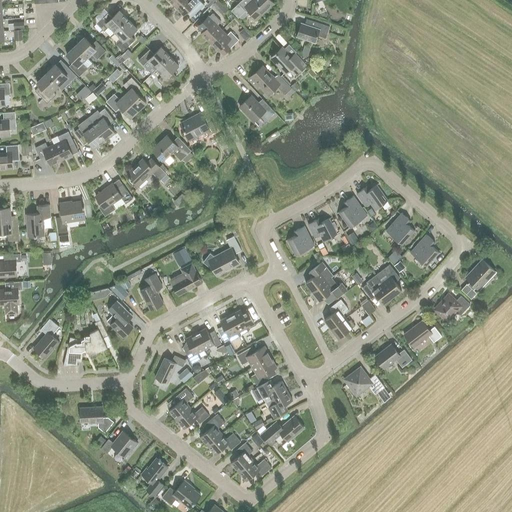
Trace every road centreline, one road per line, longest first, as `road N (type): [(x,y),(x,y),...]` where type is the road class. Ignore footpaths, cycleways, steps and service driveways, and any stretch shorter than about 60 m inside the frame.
road 1 (residential): [(251,284),(280,272),(262,225),(316,198),(368,156),(467,246)]
road 2 (residential): [(327,436),(248,504),(130,410),(123,381)]
road 3 (residential): [(0,188),(87,176),(204,79)]
road 4 (residential): [(307,381),(428,291),(467,246)]
road 5 (residential): [(123,381),(152,330),(251,284)]
road 6 (residential): [(0,351),(49,386),(123,381)]
road 7 (residential): [(204,79),(250,50),(289,12),(291,0)]
